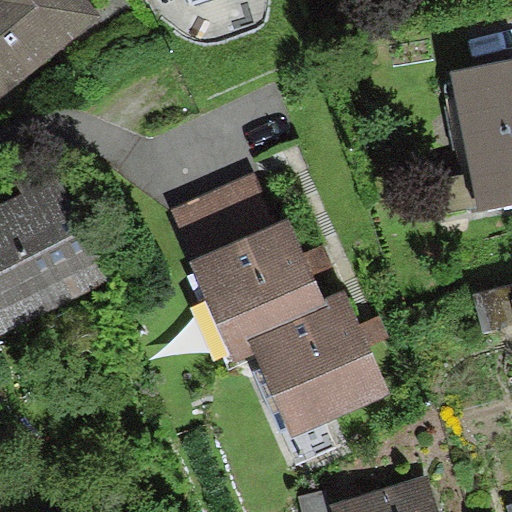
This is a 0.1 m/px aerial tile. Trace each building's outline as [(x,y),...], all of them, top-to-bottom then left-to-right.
[(0,0),(0,61),(79,1),(78,0),(0,0)] [(511,63),(453,75),(479,210),(511,203),(511,63)] [(256,173),(171,210),(194,261),(190,262),(236,365),(257,356),(293,437),(391,394),(345,290),(344,291),(323,245),(304,253),(289,219),(278,224),(256,173)] [(48,200),(0,225),(0,333),(93,284),(48,200)] [(425,511),(419,493),(366,511),(425,511)]
